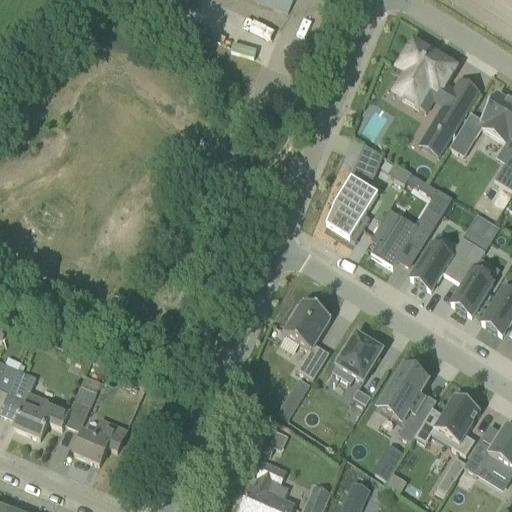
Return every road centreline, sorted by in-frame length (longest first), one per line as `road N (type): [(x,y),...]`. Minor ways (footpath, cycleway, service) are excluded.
road 1 (unclassified): [(164,511),(271,245)]
road 2 (residential): [(271,245),(511,394)]
road 3 (unclassified): [(271,245),(370,0)]
road 4 (unclassified): [(511,70),(399,0)]
